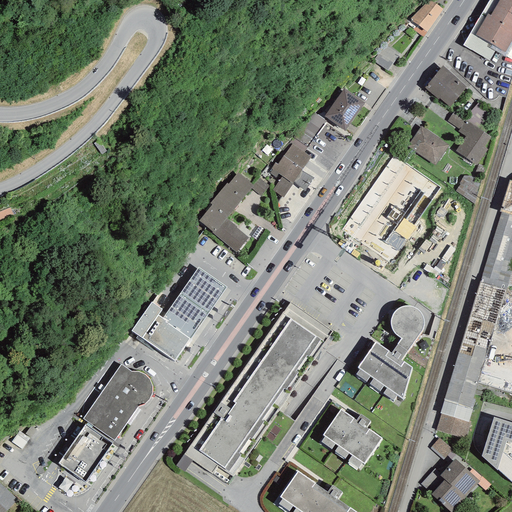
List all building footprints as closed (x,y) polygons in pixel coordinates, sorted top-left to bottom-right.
[(427,32),(443,9),(429,0),(409,19),(417,25),(427,32)] [(489,61),(495,51),(490,48),(492,45),(475,35),(487,14),(490,15),(499,0),(489,0),(463,45),(489,61)] [(492,45),(505,52),(511,40),(511,0),(499,0),(490,15),(487,14),(475,35),(492,45)] [(413,29),(423,37),(427,32),(417,25),(413,29)] [(511,40),(505,52),(492,45),(490,48),(495,51),(506,57),(506,56),(511,46),(511,40)] [(398,56),(384,46),(373,60),(387,71),(398,56)] [(442,67),(424,88),(438,100),(439,98),(449,107),(466,87),(442,67)] [(345,131),(365,103),(344,89),(324,117),(345,131)] [(448,121),(459,129),(464,122),(465,120),(454,112),(448,121)] [(311,117),(304,128),(313,134),(320,124),(311,117)] [(467,125),(464,122),(459,129),(458,131),(466,136),(456,151),(476,165),(487,149),(483,147),(490,137),(468,123),(467,125)] [(450,145),(421,126),(407,147),(435,166),(450,145)] [(292,144),(278,164),(275,163),(271,168),(272,170),(270,173),(276,177),(278,173),(282,176),(292,183),(293,182),(301,170),(311,157),(292,144)] [(484,167),(478,165),(475,174),(481,176),(484,167)] [(293,182),(305,191),(314,178),(301,170),(293,182)] [(236,253),(249,238),(236,228),(237,227),(226,218),(252,188),(254,186),(252,185),(238,172),(228,184),(227,183),(210,203),(211,205),(198,221),(212,232),(212,233),(236,253)] [(475,204),(481,181),(470,175),(464,176),(459,184),(460,184),(455,191),(475,204)] [(293,184),(292,183),(282,176),(272,190),(283,198),(293,184)] [(261,196),(269,186),(259,177),(252,185),(254,186),(252,188),(261,196)] [(468,422),(468,421),(475,399),(473,399),(478,383),(477,382),(511,271),(511,180),(509,180),(500,212),(501,212),(480,282),(440,413),(441,414),(468,422)] [(11,206),(0,210),(0,218),(14,212),(11,206)] [(198,267),(163,318),(158,315),(162,309),(151,302),(131,331),(174,361),(226,288),(198,267)] [(291,302),(184,455),(227,484),(333,332),(291,302)] [(397,344),(407,351),(420,334),(423,331),(424,328),(424,325),(424,321),(423,318),(422,315),(420,311),(417,309),(415,308),(413,307),(409,306),(406,306),(404,306),(401,308),(398,309),(396,311),(394,313),(392,315),(391,318),(391,321),(391,325),(391,327),(392,330),(394,333),(396,335),(398,337),(400,339),(397,344)] [(376,342),(358,368),(360,369),(356,374),(366,381),(370,376),(373,379),(370,384),(380,391),(383,386),(387,388),(383,393),(393,400),(397,396),(403,400),(412,367),(401,360),(407,351),(397,344),(391,353),(389,351),(376,342)] [(88,423),(114,440),(138,407),(144,405),(149,401),(152,394),(152,387),(149,380),(145,374),(138,371),(132,372),(121,365),(82,419),(88,423)] [(341,409),(323,435),(325,437),(321,442),(331,449),(335,443),(339,446),(336,451),(345,457),(348,453),(352,456),(349,461),(358,468),(362,462),(364,463),(381,439),(366,428),(370,421),(361,414),(356,420),(341,409)] [(441,414),(436,430),(466,440),(471,422),(468,421),(468,422),(441,414)] [(497,469),(511,482),(511,422),(494,417),(481,456),(497,470),(497,469)] [(85,482),(114,440),(88,423),(86,425),(85,424),(58,463),(85,482)] [(21,430),(13,440),(22,447),(30,437),(21,430)] [(443,460),(453,449),(440,438),(430,448),(443,460)] [(431,494),(451,511),(452,511),(478,484),(480,482),(478,480),(469,472),(455,459),(441,474),(440,476),(444,480),(431,494)] [(420,484),(431,494),(444,480),(440,476),(441,474),(435,468),(420,484)] [(481,477),(472,469),(469,472),(478,480),(481,477)] [(298,472),(280,497),(282,499),(279,504),(289,511),(292,506),(296,509),(293,511),(353,511),(336,499),(341,493),(332,487),(328,493),(298,472)] [(66,492),(73,482),(66,477),(59,488),(66,492)] [(478,484),(485,491),(491,485),(482,477),(481,477),(478,480),(480,482),(478,484)] [(0,511),(5,511),(17,499),(0,483),(0,511)]
